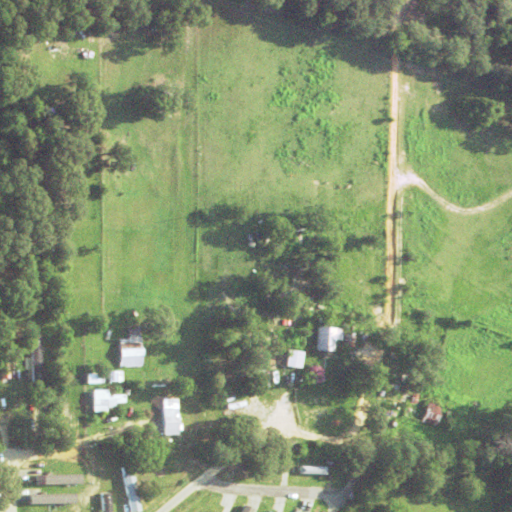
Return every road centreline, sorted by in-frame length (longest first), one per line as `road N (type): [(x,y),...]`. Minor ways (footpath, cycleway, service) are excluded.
road 1 (residential): [(13,511),(136,456),(201,482)]
road 2 (residential): [(161,511),(313,397)]
